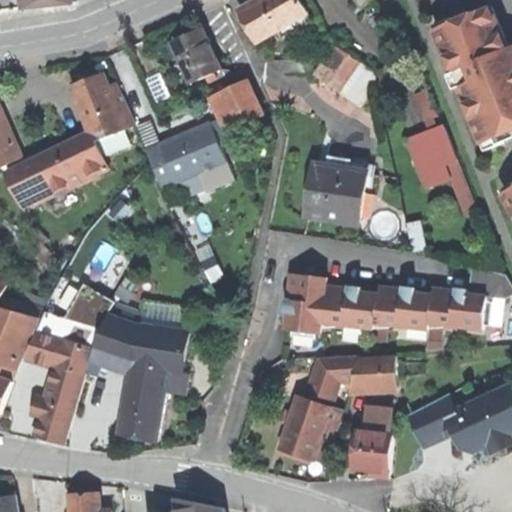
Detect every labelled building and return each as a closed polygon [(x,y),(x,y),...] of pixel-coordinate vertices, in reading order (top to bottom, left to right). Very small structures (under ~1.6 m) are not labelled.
[(258,0),(241,10),(257,40),(278,28),(308,12),(302,0),(258,0)] [(463,20),(436,31),(454,75),(460,72),(465,85),(460,87),(486,151),(506,143),(503,136),(511,132),(511,48),(510,49),(493,7),(463,20)] [(313,21),(308,12),(278,28),(282,37),(313,21)] [(187,36),(174,42),(183,62),(181,63),(185,72),(187,71),(192,82),(208,75),(215,72),(222,69),(203,28),(187,36)] [(334,46),(315,74),(345,93),(363,65),(334,46)] [(218,78),(215,72),(208,75),(211,81),(218,78)] [(87,81),(73,86),(91,132),(95,142),(135,126),(118,83),(109,87),(104,74),(87,81)] [(222,92),(238,126),(262,114),(245,81),(222,92)] [(425,121),(437,116),(427,90),(415,95),(425,121)] [(0,166),(25,155),(23,150),(17,153),(0,112),(0,166)] [(175,138),(161,143),(177,182),(228,161),(221,144),(213,126),(211,122),(175,138)] [(217,124),(213,126),(221,144),(225,142),(217,124)] [(446,126),(432,132),(444,164),(446,164),(458,159),(446,126)] [(91,132),(86,134),(103,168),(108,165),(95,142),(91,132)] [(432,132),(411,139),(427,185),(450,176),(446,164),(444,164),(432,132)] [(86,134),(72,142),(85,168),(89,176),(96,172),(103,168),(86,134)] [(72,142),(8,175),(21,201),(36,193),(85,168),(72,142)] [(164,188),(177,182),(161,143),(148,149),(164,188)] [(325,156),(324,166),(368,173),(374,174),(375,164),(325,156)] [(324,166),(316,165),(312,190),(309,214),(360,222),(368,173),(324,166)] [(69,186),(89,176),(85,168),(36,193),(40,201),(69,186)] [(104,187),(96,172),(89,176),(69,186),(77,201),(104,187)] [(39,202),(40,201),(36,193),(21,201),(8,175),(0,178),(0,185),(18,220),(42,208),(39,202)] [(472,267),(469,288),(469,294),(487,296),(508,299),(511,296),(511,283),(507,274),(472,267)] [(289,310),(287,328),(321,331),(322,321),(375,327),(375,322),(429,329),(430,323),(484,329),(485,325),(490,325),(492,303),(486,302),(487,296),(469,294),(469,288),(456,287),(456,292),(432,289),(432,294),(415,292),(416,287),(404,285),(403,290),(380,287),(379,292),(362,290),(363,285),(350,284),(349,289),(328,286),(329,275),(294,271),(291,292),(295,293),(295,298),(287,297),(286,303),(286,310),(289,310)] [(0,301),(8,285),(0,280),(0,301)] [(27,360),(57,369),(65,340),(82,344),(73,374),(86,377),(88,378),(95,351),(102,328),(115,302),(84,284),(65,317),(46,316),(27,360)] [(123,296),(111,316),(127,321),(137,301),(123,296)] [(137,301),(127,321),(140,326),(153,305),(137,301)] [(153,305),(140,326),(181,331),(186,316),(192,318),(193,311),(153,305)] [(40,318),(0,306),(0,365),(11,368),(18,371),(40,318)] [(111,316),(95,351),(133,365),(137,336),(139,336),(140,326),(127,321),(111,316)] [(186,316),(181,331),(180,337),(188,340),(192,318),(186,316)] [(180,337),(181,331),(140,326),(139,336),(174,342),(172,359),(183,361),(181,372),(179,385),(168,383),(167,390),(167,392),(181,394),(188,340),(180,337)] [(133,365),(130,385),(167,390),(168,383),(170,370),(172,359),(174,342),(139,336),(137,336),(133,365)] [(49,441),(65,445),(86,377),(73,374),(82,344),(65,340),(57,369),(46,404),(41,420),(36,437),(49,441)] [(340,384),(354,382),(360,359),(360,356),(321,358),(315,376),(340,384)] [(353,388),(399,386),(398,357),(360,359),(354,382),(353,388)] [(170,370),(181,372),(183,361),(172,359),(170,370)] [(0,377),(8,380),(11,368),(0,365),(0,377)] [(179,385),(181,372),(170,370),(168,383),(179,385)] [(307,399),(325,405),(328,397),(335,399),(340,384),(315,376),(307,399)] [(13,381),(8,380),(0,377),(0,413),(3,415),(13,381)] [(449,394),(411,413),(425,439),(426,438),(425,435),(442,435),(461,434),(464,441),(471,437),(478,439),(482,446),(493,440),(496,446),(504,445),(511,441),(511,440),(511,383),(511,382),(483,396),(485,399),(473,406),(471,402),(457,410),(449,394)] [(167,390),(130,385),(122,435),(139,437),(159,440),(167,392),(167,390)] [(297,455),(314,460),(319,444),(331,448),(343,411),(332,407),(325,405),(307,399),(301,397),(295,416),(292,425),(283,450),(297,455)] [(332,407),(335,399),(328,397),(325,405),(332,407)] [(35,417),(41,420),(46,404),(39,402),(35,417)] [(285,423),(292,425),(295,416),(288,414),(285,423)] [(395,435),(358,431),(354,468),(366,469),(382,470),(391,471),(395,435)] [(84,493),(71,493),(71,511),(101,511),(102,511),(100,492),(84,493)] [(0,511),(17,511),(15,497),(4,498),(0,499),(0,511)] [(226,511),(226,508),(179,498),(181,511),(226,511)]
